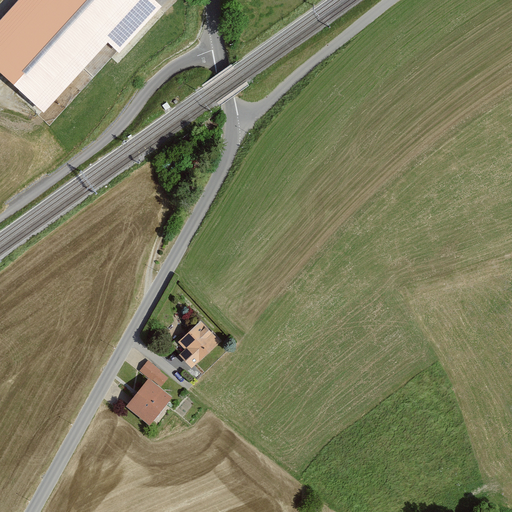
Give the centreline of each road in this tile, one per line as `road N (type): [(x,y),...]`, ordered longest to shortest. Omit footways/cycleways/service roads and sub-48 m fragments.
road 1 (residential): [(32,511),(230,145),(212,0)]
road 2 (track): [(0,220),(110,135),(160,76),(219,47)]
